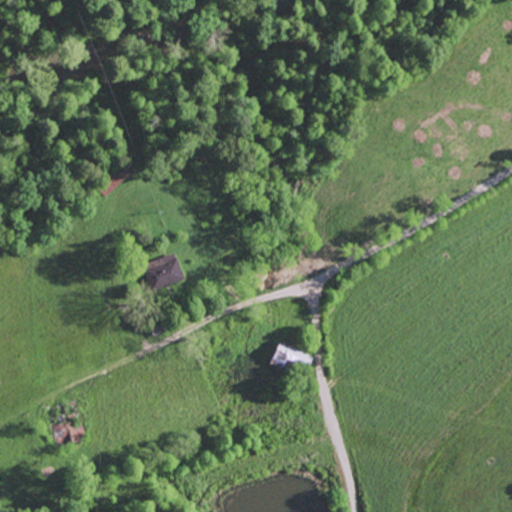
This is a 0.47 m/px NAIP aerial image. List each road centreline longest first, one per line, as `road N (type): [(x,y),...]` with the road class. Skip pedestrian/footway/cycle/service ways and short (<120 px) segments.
road 1 (residential): [(357,511),(322,383),(310,279)]
road 2 (residential): [(310,279),(441,213),(511,166)]
road 3 (residential): [(310,279),(175,339)]
